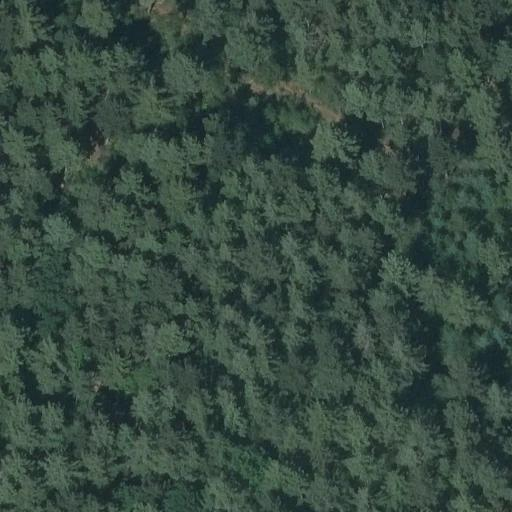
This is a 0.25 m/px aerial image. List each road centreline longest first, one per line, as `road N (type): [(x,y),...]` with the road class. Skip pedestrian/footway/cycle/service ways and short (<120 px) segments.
road 1 (track): [(0,442),(198,506),(282,476)]
road 2 (unknown): [(0,347),(33,348),(119,396),(183,463),(198,511)]
